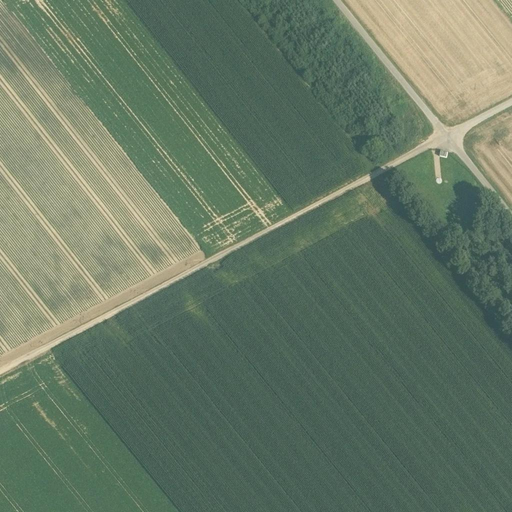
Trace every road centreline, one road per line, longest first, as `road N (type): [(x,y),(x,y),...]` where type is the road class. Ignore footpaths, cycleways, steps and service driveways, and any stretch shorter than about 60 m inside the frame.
road 1 (track): [(446,135),(0,372)]
road 2 (track): [(338,0),(446,135)]
